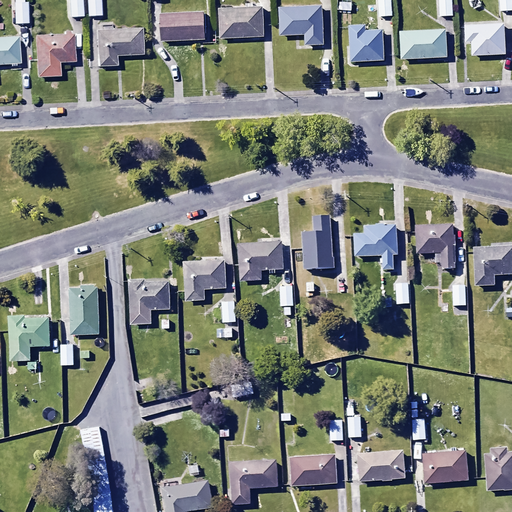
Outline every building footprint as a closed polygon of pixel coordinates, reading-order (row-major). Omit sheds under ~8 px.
[(27,0),(12,0),(14,28),(29,27),(27,0)] [(83,20),(81,0),(68,0),(70,21),(83,20)] [(100,0),(86,0),(87,21),(101,20),(100,0)] [(389,0),(376,0),(378,21),(391,20),(389,0)] [(453,18),(451,0),(435,0),(437,19),(453,18)] [(511,0),(498,0),(499,14),(511,13),(511,0)] [(324,5),(276,5),(277,36),(303,36),(303,47),(325,46),(324,5)] [(216,11),(216,39),(261,38),(260,10),(216,11)] [(156,18),(156,44),(197,43),(197,17),(156,18)] [(461,25),(461,56),(501,55),(501,25),(461,25)] [(397,28),(398,59),(445,57),(444,26),(397,28)] [(346,30),(346,64),(382,63),(381,29),(346,30)] [(36,31),(36,75),(55,75),(55,55),(75,55),(76,31),(36,31)] [(91,35),(91,72),(109,72),(109,63),(136,62),(136,43),(110,43),(110,35),(91,35)] [(0,36),(0,62),(19,63),(19,36),(0,36)] [(311,229),(300,229),(301,270),(331,269),(329,211),(311,211),(311,229)] [(363,231),(351,231),(352,254),(380,253),(380,265),(395,265),(394,220),(363,221),(363,231)] [(454,225),(416,224),(415,248),(437,248),(437,266),(453,266),(454,225)] [(511,240),(473,242),(475,286),(497,284),(496,267),(511,266),(511,240)] [(280,243),(234,244),(236,282),(258,282),(258,268),(281,267),(280,243)] [(219,260),(178,262),(181,305),(203,304),(202,287),(220,286),(219,260)] [(167,279),(126,281),(129,324),(151,323),(150,306),(169,305),(167,279)] [(313,285),(305,286),(307,301),(314,300),(313,285)] [(98,287),(70,286),(69,331),(97,332),(98,287)] [(407,286),(395,286),(395,308),(408,308),(407,286)] [(466,287),(452,287),(452,311),(465,311),(466,287)] [(280,310),(282,310),(282,318),(290,318),(290,309),(293,309),(292,288),(279,289),(280,310)] [(234,304),(220,305),(221,326),(235,325),(234,304)] [(45,318),(4,321),(6,364),(29,363),(28,345),(46,344),(45,318)] [(236,332),(223,332),(223,341),(236,340),(236,332)] [(72,346),(59,347),(60,370),(74,369),(72,346)] [(29,364),(27,364),(27,377),(36,377),(36,364),(29,364)] [(151,378),(133,382),(135,394),(154,390),(151,378)] [(219,389),(136,410),(138,420),(222,400),(219,389)] [(180,412),(138,422),(140,432),(182,421),(180,412)] [(360,440),(359,419),(346,420),(347,441),(360,440)] [(342,444),(341,422),(328,423),(329,444),(342,444)] [(423,422),(410,423),(412,444),(424,443),(423,422)] [(229,423),(218,423),(218,441),(229,441),(229,423)] [(112,511),(99,427),(79,430),(91,511),(112,511)] [(398,447),(352,451),(354,480),(401,477),(398,447)] [(465,450),(418,451),(418,478),(465,477),(465,450)] [(335,451),(287,454),(288,485),(337,482),(335,451)] [(511,451),(483,451),(483,488),(511,487),(511,451)] [(273,458),(226,460),(228,504),(248,504),(248,487),(274,486),(273,458)] [(207,480),(159,486),(161,511),(210,506),(207,480)]
